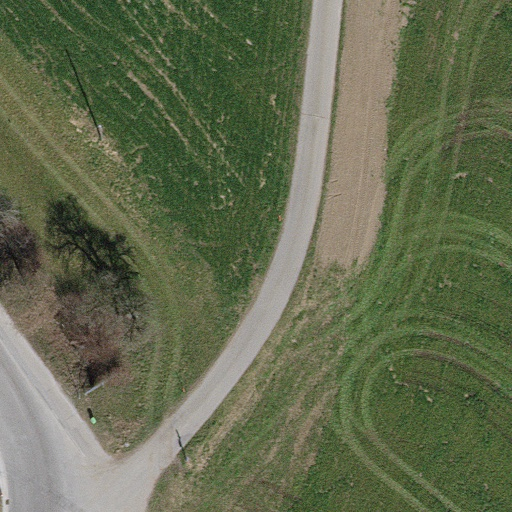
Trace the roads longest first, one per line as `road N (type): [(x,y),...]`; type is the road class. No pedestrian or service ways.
road 1 (track): [(51,511),(149,477),(226,394),(278,311),(307,226),(336,0)]
road 2 (residential): [(0,359),(30,410),(51,511)]
